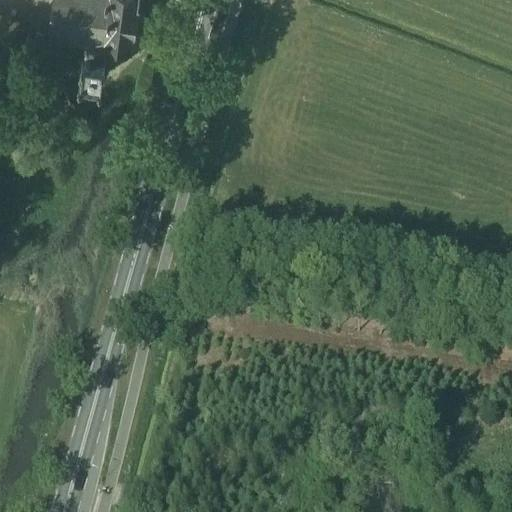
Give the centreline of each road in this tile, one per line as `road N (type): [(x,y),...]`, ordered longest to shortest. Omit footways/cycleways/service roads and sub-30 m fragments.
road 1 (primary): [(69,511),(208,0)]
road 2 (track): [(175,241),(511,302)]
